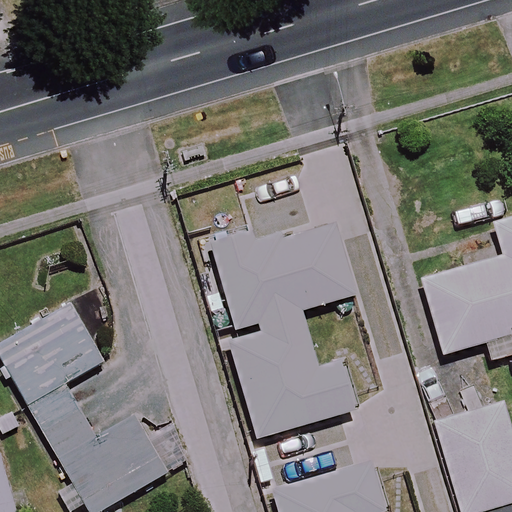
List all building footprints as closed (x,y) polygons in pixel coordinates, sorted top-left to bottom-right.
[(352,162),(224,186),(240,272),(368,248),(352,162)] [(511,224),(483,232),(492,263),(420,284),(442,359),(488,346),(493,364),(511,358),(511,224)] [(344,272),(241,298),(267,400),(370,374),(344,272)] [(0,362),(41,436),(77,416),(62,388),(105,364),(74,309),(0,349),(0,362)] [(439,429),(461,511),(511,511),(511,449),(501,411),(439,429)] [(400,511),(385,415),(280,430),(292,511),(400,511)] [(77,416),(41,436),(82,511),(104,511),(167,477),(134,418),(92,441),(77,416)] [(0,511),(10,511),(0,471),(0,511)]
